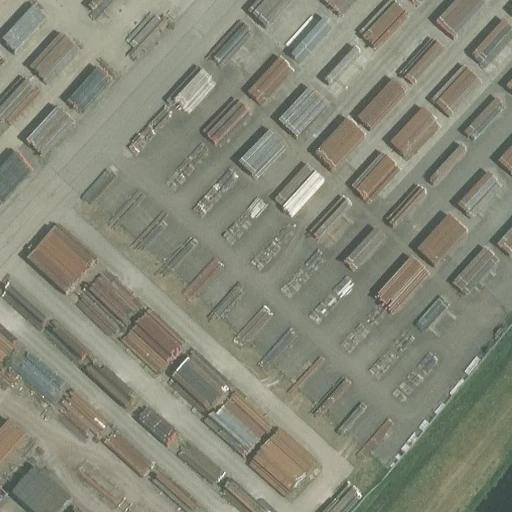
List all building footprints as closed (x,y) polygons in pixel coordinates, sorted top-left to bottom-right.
[(265,22),(283,2),(280,0),(267,0),(256,14),(265,22)] [(511,0),(498,0),(510,10),(511,7),(511,0)] [(464,48),(496,11),(485,1),(452,38),(464,48)] [(9,43),(20,52),(53,16),(43,7),(9,43)] [(315,68),(330,82),(361,48),(345,34),(315,68)] [(54,86),(89,51),(75,38),(40,73),(54,86)] [(28,78),(0,108),(0,122),(12,133),(46,95),(28,78)] [(508,246),(511,241),(511,210),(492,232),(508,246)] [(217,338),(258,369),(269,355),(228,324),(217,338)] [(0,379),(25,352),(0,329),(0,379)] [(260,374),(276,389),(288,376),(271,361),(260,374)] [(32,404),(57,427),(82,399),(58,376),(32,404)] [(300,413),(340,448),(352,434),(313,399),(300,413)] [(254,455),(269,434),(256,425),(241,446),(254,455)]
